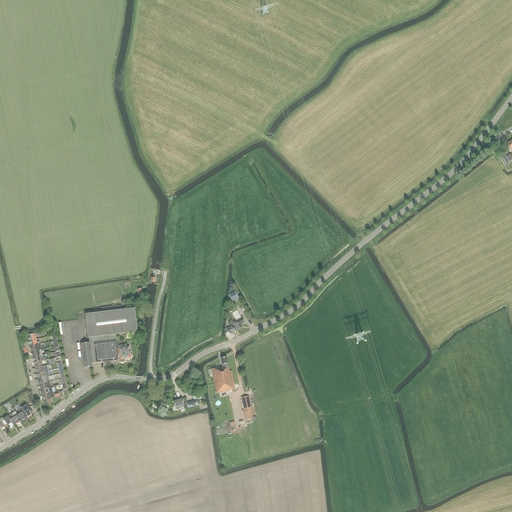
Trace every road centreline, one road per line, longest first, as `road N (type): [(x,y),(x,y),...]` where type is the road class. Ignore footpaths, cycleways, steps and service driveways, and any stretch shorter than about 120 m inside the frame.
road 1 (tertiary): [(140,379),(175,374),(302,302),(453,171),(511,97)]
road 2 (tertiary): [(0,448),(96,381),(136,378)]
